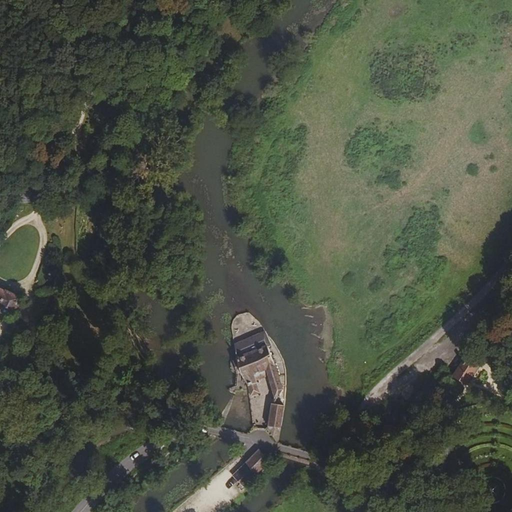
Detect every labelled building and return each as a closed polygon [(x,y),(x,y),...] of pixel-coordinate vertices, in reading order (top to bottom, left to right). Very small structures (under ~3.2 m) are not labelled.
[(11,193),(10,203),(32,204),(32,193),(35,193),(35,183),(14,182),(13,193),(11,193)] [(0,312),(13,319),(22,299),(6,290),(5,291),(0,288),(0,312)] [(234,343),(236,357),(267,344),(270,343),(264,331),(234,343)] [(279,396),(283,389),(267,344),(236,357),(239,368),(241,374),(248,386),(257,383),(254,375),(265,371),(272,395),(279,396)] [(467,352),(447,380),(461,391),(482,363),(467,352)] [(257,383),(248,386),(251,396),(260,393),(257,383)] [(281,428),(285,405),(270,403),(268,426),(281,428)] [(281,428),(268,426),(276,441),(279,441),(281,428)] [(236,485),(248,494),(270,464),(255,453),(243,470),(244,475),(236,485)]
